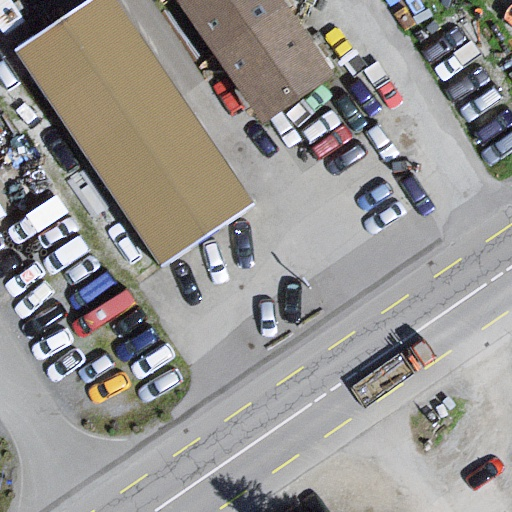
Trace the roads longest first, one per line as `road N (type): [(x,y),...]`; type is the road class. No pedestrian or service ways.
road 1 (primary): [(511,240),(115,511)]
road 2 (primary): [(181,511),(511,283)]
